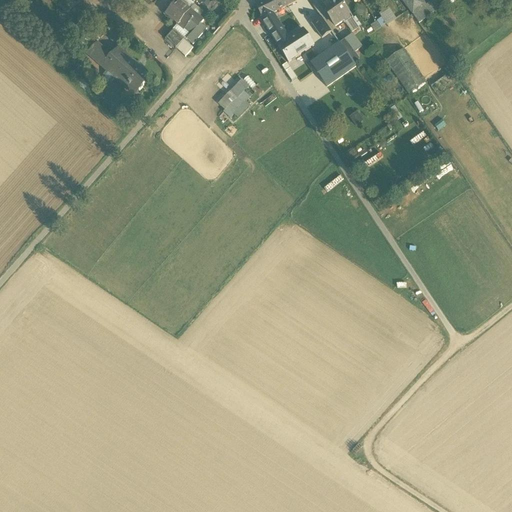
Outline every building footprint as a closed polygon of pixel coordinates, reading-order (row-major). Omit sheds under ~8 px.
[(62,0),(72,9),(80,0),(62,0)] [(177,0),(177,1),(190,11),(194,5),(195,5),(188,0),(177,0)] [(210,5),(203,0),(202,0),(201,3),(208,8),(210,5)] [(273,14),(279,12),(272,0),(270,0),(257,7),(262,18),(263,19),(273,14)] [(294,0),(272,0),(279,12),(296,3),(294,0)] [(345,24),(352,20),(338,0),(334,0),(322,9),(335,28),(343,22),(345,24)] [(425,5),(421,0),(401,0),(419,24),(432,13),(425,5)] [(432,13),(444,5),(440,0),(431,0),(425,5),(432,13)] [(166,15),(178,26),(190,11),(177,1),(166,15)] [(194,5),(190,11),(193,13),(195,11),(198,13),(196,16),(200,18),(204,13),(194,5)] [(358,6),(356,16),(363,17),(365,7),(358,6)] [(200,18),(196,16),(193,13),(190,11),(178,26),(183,30),(190,36),(201,24),(203,21),(200,18)] [(383,17),(387,25),(395,21),(391,13),(383,17)] [(260,19),(274,41),(285,33),(273,14),(263,19),(262,18),(260,19)] [(333,35),(323,20),(313,26),(323,41),(333,35)] [(358,29),(352,20),(345,24),(352,34),(358,29)] [(158,33),(165,26),(161,22),(154,30),(158,33)] [(377,22),(370,26),(375,33),(382,29),(377,22)] [(206,29),(201,24),(190,36),(187,40),(193,45),(206,29)] [(180,33),(176,29),(173,31),(184,41),(185,42),(187,40),(190,36),(183,30),(180,33)] [(176,49),(184,41),(173,31),(165,40),(176,49)] [(304,32),(290,41),(279,48),(288,64),(314,47),(304,32)] [(274,41),(279,48),(290,41),(286,33),(285,33),(274,41)] [(340,44),(354,63),(359,60),(354,54),(361,49),(351,36),(340,44)] [(184,41),(176,49),(185,58),(193,49),(185,42),(184,41)] [(340,44),(310,65),(326,88),(356,67),(340,44)] [(88,56),(98,64),(107,54),(97,46),(88,56)] [(384,62),(404,91),(423,78),(403,49),(384,62)] [(138,92),(139,93),(144,88),(142,87),(149,79),(141,72),(140,74),(129,65),(132,62),(119,50),(104,67),(115,76),(113,78),(127,90),(127,89),(128,90),(131,86),(138,92)] [(292,82),(297,79),(288,64),(282,67),(292,82)] [(242,80),(218,104),(225,111),(223,112),(230,119),(234,115),(238,119),(250,106),(246,102),(253,96),(246,89),(249,87),(242,80)] [(127,89),(127,90),(134,97),(138,92),(131,86),(128,90),(127,89)] [(391,126),(402,120),(395,107),(384,113),(391,126)] [(355,127),(363,121),(357,112),(348,119),(355,127)]
